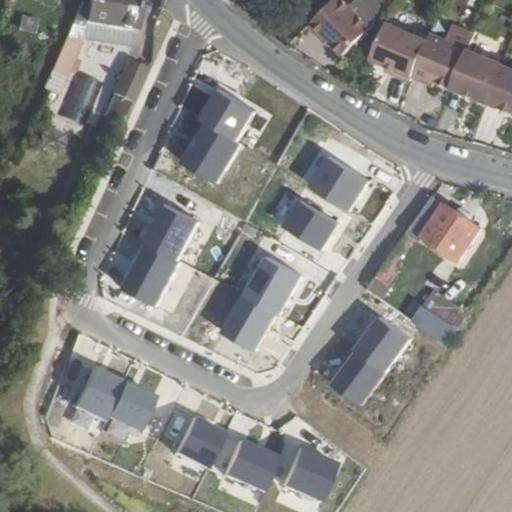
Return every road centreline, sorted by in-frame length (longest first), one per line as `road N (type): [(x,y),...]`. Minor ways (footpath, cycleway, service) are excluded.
road 1 (residential): [(437,158),(280,391),(241,399),(93,328),(74,293),(210,7)]
road 2 (residential): [(210,7),(343,106),(437,158)]
